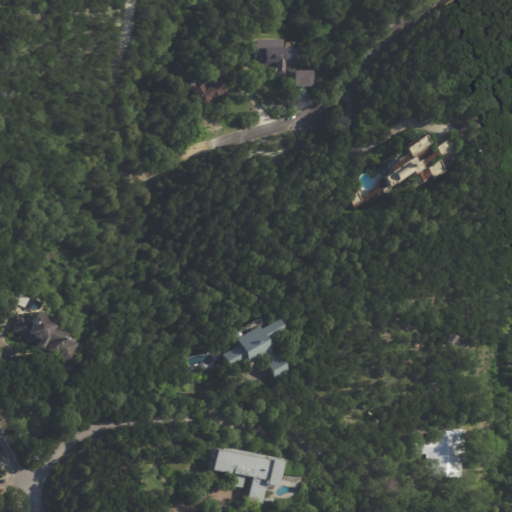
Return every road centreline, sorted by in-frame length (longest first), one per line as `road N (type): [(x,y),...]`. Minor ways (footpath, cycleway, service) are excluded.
road 1 (residential): [(352,511),(334,463),(269,422),(172,406),(71,437),(31,491)]
road 2 (residential): [(438,0),(321,108),(296,124),(228,139)]
